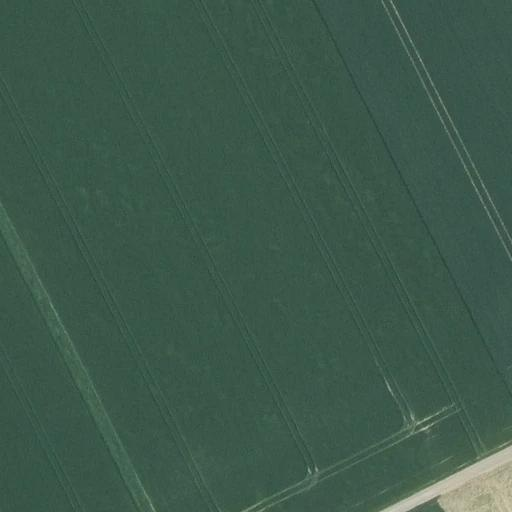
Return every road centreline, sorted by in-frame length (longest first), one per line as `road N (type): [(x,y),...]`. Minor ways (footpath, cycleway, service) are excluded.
road 1 (track): [(0,250),(142,511)]
road 2 (track): [(395,511),(511,453)]
